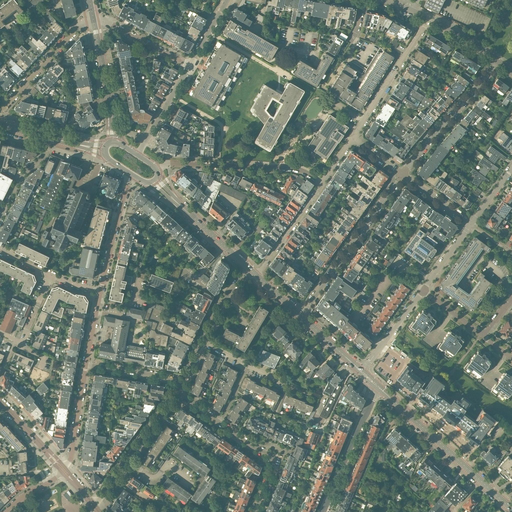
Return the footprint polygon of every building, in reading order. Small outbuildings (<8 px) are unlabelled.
[(0,7),(0,26),(1,28),(6,24),(3,21),(16,11),(18,14),(23,11),(14,0),(9,0),(8,1),(8,2),(3,6),(2,6),(0,7),(0,8),(0,7)] [(76,12),(75,8),(72,0),(61,0),(64,12),(66,18),(77,15),(76,12)] [(107,0),(110,8),(111,7),(113,13),(118,16),(120,12),(122,9),(119,8),(117,1),(118,0),(107,0)] [(278,0),(270,0),(271,0),(270,0),(268,0),(266,12),(271,13),(271,10),(272,5),(276,6),(277,6),(278,0)] [(284,0),(278,0),(277,6),(276,6),(275,14),(278,14),(279,10),(283,10),(284,0)] [(299,0),(291,0),(291,7),(293,8),(291,21),(295,22),(296,16),(297,12),(299,0)] [(304,12),(306,0),(299,0),(297,12),(296,16),(300,16),(300,14),(304,15),(304,14),(304,12)] [(312,11),(314,1),(313,0),(306,0),(304,12),(304,14),(308,15),(309,11),(312,11)] [(438,13),(441,5),(484,24),(491,8),(489,7),(491,0),(426,0),(423,7),(424,7),(438,13)] [(330,4),(314,1),(312,11),(311,15),(327,18),(328,12),(330,4)] [(125,20),(129,12),(131,8),(129,7),(129,5),(125,3),(122,9),(120,12),(118,16),(123,18),(122,18),(125,20)] [(336,5),(337,4),(333,3),(332,4),(330,4),(328,12),(327,18),(326,24),(329,25),(331,15),(334,16),(335,12),(336,5)] [(343,6),(341,6),(341,4),(340,4),(338,3),(337,4),(336,5),(335,12),(334,16),(338,16),(336,26),(339,27),(341,20),(342,12),(343,6)] [(350,8),(348,7),(348,6),(347,6),(345,5),(344,6),(343,6),(342,12),(341,20),(344,21),(343,24),(346,25),(349,12),(350,8)] [(352,7),(352,8),(350,8),(349,12),(346,25),(350,25),(350,22),(354,23),(356,9),(356,8),(356,7),(353,7),(352,7)] [(134,9),(131,8),(129,12),(125,20),(127,21),(132,23),(137,12),(138,10),(135,8),(134,9)] [(249,15),(242,11),(237,8),(235,9),(234,10),(235,12),(233,15),(236,16),(235,17),(249,26),(252,21),(247,18),(248,18),(249,15)] [(135,25),(137,27),(144,15),(141,13),(142,12),(138,10),(137,12),(132,23),(135,25)] [(371,22),(373,12),(366,11),(363,26),(366,27),(367,22),(370,22),(371,22)] [(191,18),(204,25),(207,20),(195,13),(193,12),(192,15),(190,18),(191,18)] [(379,14),(373,12),(371,22),(370,22),(369,27),(372,28),(373,23),(376,24),(377,24),(379,14)] [(152,22),(150,20),(144,30),(150,33),(161,14),(160,13),(159,14),(157,13),(152,22)] [(48,17),(53,21),(50,24),(60,33),(60,32),(60,33),(61,33),(63,31),(62,30),(63,29),(62,29),(64,27),(50,14),(48,17)] [(150,33),(157,36),(162,27),(159,25),(164,16),(161,15),(162,14),(161,14),(150,33)] [(379,24),(382,25),(384,23),(386,15),(379,14),(377,24),(376,24),(374,28),(378,29),(379,24)] [(140,27),(144,30),(150,20),(151,17),(148,15),(147,16),(144,15),(137,27),(140,28),(140,27)] [(389,17),(386,15),(384,23),(382,25),(380,29),(383,31),(385,26),(387,27),(392,19),(392,18),(392,17),(390,16),(389,16),(389,17)] [(190,21),(189,24),(201,31),(204,25),(191,18),(189,21),(190,21)] [(397,34),(402,24),(394,19),(387,31),(390,33),(391,33),(392,32),(393,33),(392,34),(393,34),(395,32),(397,34)] [(48,26),(46,28),(55,37),(60,33),(50,24),(46,20),(44,23),(48,26)] [(270,61),(278,47),(230,20),(222,34),(233,40),(234,38),(240,41),(239,43),(256,52),(257,51),(263,54),(262,56),(270,61)] [(162,27),(157,36),(157,37),(159,38),(160,38),(162,39),(170,24),(169,23),(168,25),(166,24),(165,26),(163,25),(162,27)] [(170,24),(162,39),(167,42),(172,32),(174,28),(170,26),(171,24),(170,24)] [(411,30),(402,24),(397,34),(399,35),(398,37),(399,38),(400,37),(401,37),(400,38),(400,39),(403,41),(404,41),(406,39),(411,30)] [(51,42),(55,37),(46,28),(44,31),(41,27),(38,30),(42,33),(51,42)] [(173,45),(178,48),(183,38),(181,36),(182,33),(182,32),(184,28),(182,27),(180,30),(177,36),(173,45)] [(200,32),(191,27),(189,30),(190,31),(189,32),(187,31),(186,32),(189,33),(197,38),(200,32)] [(50,43),(51,42),(42,33),(38,30),(36,32),(40,35),(38,37),(39,38),(47,46),(49,46),(50,44),(50,43)] [(175,33),(172,32),(167,42),(167,43),(167,44),(170,45),(171,44),(173,45),(177,36),(180,30),(179,30),(179,31),(177,30),(175,33)] [(197,38),(189,33),(188,35),(190,37),(192,38),(191,40),(194,42),(197,38)] [(345,40),(339,37),(334,34),(334,35),(332,35),(332,36),(334,36),(335,37),(333,40),(341,45),(345,40)] [(43,51),(47,46),(39,38),(37,40),(31,35),(29,37),(34,43),(43,51)] [(186,39),(183,38),(178,48),(183,50),(190,37),(188,35),(186,39)] [(426,42),(432,46),(436,39),(429,35),(427,38),(427,37),(426,38),(428,39),(426,42)] [(32,46),(30,48),(38,56),(43,51),(34,43),(29,37),(26,40),(32,46)] [(83,44),(82,40),(82,39),(82,38),(80,37),(80,38),(79,38),(69,49),(72,52),(84,49),(85,48),(86,48),(85,44),(84,44),(83,44)] [(192,38),(190,37),(183,50),(187,53),(189,52),(194,42),(191,40),(192,38)] [(443,43),(436,39),(432,46),(438,50),(443,43)] [(118,52),(130,49),(133,49),(132,47),(133,47),(127,44),(123,42),(121,42),(121,41),(120,40),(117,40),(116,42),(114,43),(115,47),(117,46),(118,52)] [(341,45),(333,40),(331,44),(328,42),(327,44),(338,50),(341,45)] [(450,48),(443,43),(438,50),(446,55),(450,48)] [(338,50),(327,44),(326,45),(329,47),(327,51),(335,55),(338,50)] [(30,48),(28,50),(22,45),(19,48),(21,49),(23,51),(33,61),(38,56),(30,48)] [(220,107),(259,129),(261,126),(263,127),(255,141),(258,143),(258,144),(265,149),(266,148),(270,150),(283,126),(289,116),(302,93),(289,85),(286,91),(285,90),(280,98),(278,96),(285,84),(280,81),(219,46),(190,98),(217,113),(220,107)] [(380,48),(366,70),(365,69),(362,74),(346,64),(329,91),(333,93),(332,93),(336,96),(340,98),(339,98),(343,100),(343,99),(348,102),(348,103),(351,105),(353,106),(353,107),(356,109),(356,108),(358,110),(361,109),(364,105),(366,101),(374,90),(373,89),(376,84),(377,84),(377,83),(378,83),(379,81),(382,77),(384,74),(383,74),(386,70),(388,67),(390,63),(392,61),(394,57),(380,48)] [(19,51),(16,54),(18,57),(29,66),(33,61),(23,51),(21,49),(19,51)] [(71,58),(85,55),(86,55),(86,54),(86,51),(85,51),(84,51),(84,49),(72,52),(69,49),(66,52),(69,55),(70,55),(71,58)] [(118,52),(119,59),(136,55),(136,51),(130,52),(130,49),(118,52)] [(458,63),(463,55),(456,51),(455,50),(454,52),(455,52),(450,58),(458,63)] [(414,59),(422,64),(423,64),(428,57),(429,58),(430,57),(426,55),(419,51),(414,59)] [(294,74),(316,87),(333,57),(325,53),(316,69),(301,61),(294,74)] [(14,61),(24,71),(29,66),(18,57),(16,54),(14,57),(15,58),(13,60),(14,61)] [(74,61),(75,65),(86,63),(86,62),(87,61),(87,59),(86,58),(85,55),(71,58),(65,59),(63,61),(65,62),(67,61),(68,62),(74,61)] [(138,55),(136,55),(119,59),(121,65),(131,63),(135,62),(136,62),(135,58),(136,58),(139,57),(138,55)] [(463,55),(458,63),(467,69),(472,61),(466,58),(467,57),(463,55)] [(445,56),(439,66),(441,68),(448,58),(445,56)] [(159,68),(161,61),(158,60),(158,58),(156,57),(155,58),(154,58),(152,67),(154,68),(154,72),(158,74),(158,73),(159,68)] [(24,71),(14,61),(13,60),(12,59),(9,62),(11,64),(9,67),(18,75),(18,76),(20,76),(21,75),(22,75),(23,74),(23,73),(23,72),(24,71)] [(425,65),(423,64),(422,64),(414,59),(413,60),(412,61),(410,64),(419,70),(421,67),(423,68),(425,65)] [(475,62),(474,63),(472,61),(467,69),(474,73),(475,74),(477,69),(478,69),(480,66),(475,62)] [(121,65),(122,72),(135,69),(136,69),(135,62),(131,63),(121,65)] [(50,70),(54,74),(59,79),(62,76),(61,75),(62,74),(61,73),(64,70),(63,67),(58,63),(57,63),(56,64),(53,67),(52,67),(51,67),(50,69),(50,70)] [(86,63),(75,65),(76,69),(74,69),(75,72),(77,72),(88,69),(86,63)] [(407,67),(406,69),(406,71),(406,70),(416,77),(418,74),(425,78),(426,77),(429,79),(430,77),(419,70),(410,64),(409,67),(407,67)] [(165,71),(166,72),(174,76),(176,73),(177,73),(178,70),(172,67),(170,69),(167,67),(165,71)] [(11,85),(13,83),(15,83),(16,81),(16,79),(16,78),(7,70),(4,68),(0,72),(0,74),(1,76),(11,85)] [(76,76),(76,79),(89,76),(88,69),(77,72),(77,75),(76,76)] [(135,69),(122,72),(123,78),(133,76),(136,75),(135,69)] [(54,74),(50,70),(46,74),(56,83),(58,81),(60,84),(62,82),(59,79),(54,74)] [(419,78),(416,77),(406,70),(406,71),(402,77),(412,83),(414,80),(416,81),(419,78)] [(174,76),(166,72),(165,71),(163,73),(167,75),(165,79),(171,83),(173,80),(172,80),(174,76)] [(46,74),(42,79),(46,83),(52,88),(54,90),(55,90),(54,89),(55,87),(54,86),(56,83),(46,74)] [(467,84),(469,82),(459,75),(456,78),(459,80),(457,82),(464,87),(465,87),(466,87),(467,86),(467,85),(467,84)] [(6,90),(8,90),(10,88),(10,86),(11,85),(1,76),(0,76),(0,84),(5,90),(6,90)] [(80,87),(91,85),(89,76),(76,79),(77,83),(78,83),(79,87),(80,87)] [(400,81),(410,87),(411,86),(417,90),(419,87),(418,87),(415,85),(412,83),(402,77),(400,81)] [(42,78),(42,79),(41,79),(40,78),(39,80),(39,81),(39,82),(36,86),(43,93),(44,91),(47,93),(52,88),(46,83),(42,79),(42,78)] [(496,93),(498,90),(503,83),(501,81),(501,80),(499,78),(498,79),(497,79),(493,85),(496,87),(495,88),(494,91),(496,93)] [(428,106),(432,101),(427,98),(410,87),(400,81),(396,86),(396,85),(394,87),(395,88),(390,96),(398,101),(400,102),(407,107),(411,110),(421,108),(428,106)] [(454,87),(452,89),(458,95),(462,91),(463,91),(464,89),(464,87),(457,82),(456,81),(455,82),(456,82),(457,83),(456,85),(455,84),(454,86),(454,87)] [(135,86),(134,82),(125,84),(124,84),(126,90),(139,87),(139,85),(135,86)] [(165,92),(167,88),(168,88),(169,86),(163,82),(161,85),(157,83),(155,86),(159,88),(165,92)] [(509,87),(503,83),(498,90),(499,89),(501,92),(504,94),(509,87)] [(92,92),(91,85),(80,87),(81,91),(78,92),(78,91),(76,92),(75,92),(76,94),(70,95),(70,96),(81,94),(92,92)] [(127,96),(137,94),(139,93),(139,91),(143,90),(142,86),(139,87),(126,90),(126,92),(126,93),(126,95),(127,95),(127,96)] [(448,88),(444,92),(453,100),(455,100),(456,98),(456,97),(458,95),(452,89),(448,86),(447,87),(448,88)] [(156,95),(162,98),(164,95),(163,95),(165,92),(159,88),(156,95)] [(511,89),(502,102),(502,103),(506,106),(510,100),(511,101),(511,89)] [(94,93),(92,92),(81,94),(82,98),(78,99),(79,103),(80,103),(82,102),(89,101),(94,100),(93,97),(94,97),(94,95),(94,93)] [(443,94),(440,96),(449,104),(449,105),(450,105),(452,103),(452,102),(453,100),(444,92),(443,94)] [(483,94),(479,100),(488,106),(492,101),(491,100),(490,100),(486,97),(483,94)] [(398,101),(390,96),(386,102),(396,108),(398,110),(401,106),(405,109),(407,107),(400,102),(398,101)] [(446,107),(449,104),(440,96),(436,101),(444,109),(445,110),(447,108),(446,107)] [(160,102),(159,101),(160,99),(155,97),(154,98),(150,104),(156,108),(158,104),(159,104),(160,102)] [(16,111),(21,112),(20,114),(24,115),(25,113),(28,114),(32,100),(26,98),(25,102),(22,101),(18,106),(17,107),(16,107),(15,110),(16,111)] [(57,105),(53,120),(58,121),(57,122),(59,122),(64,104),(65,100),(63,99),(62,103),(61,103),(60,103),(60,106),(57,105)] [(35,116),(38,105),(39,102),(32,100),(28,114),(29,114),(35,116)] [(485,109),(488,106),(479,100),(475,105),(487,113),(488,112),(485,109)] [(57,105),(57,104),(52,102),(51,107),(47,106),(49,101),(47,101),(46,107),(43,117),(45,118),(53,120),(57,105)] [(96,124),(96,123),(95,121),(99,119),(89,104),(89,101),(82,102),(80,103),(80,105),(83,104),(83,108),(85,109),(82,111),(85,115),(90,124),(91,126),(92,125),(92,126),(93,126),(96,124)] [(432,107),(433,107),(440,114),(443,111),(444,112),(445,110),(444,109),(436,101),(434,104),(435,105),(432,107)] [(39,102),(38,105),(35,116),(43,118),(43,117),(46,107),(42,106),(43,103),(39,102)] [(386,102),(380,112),(390,118),(396,108),(386,102)] [(67,104),(64,104),(59,122),(61,123),(61,122),(65,123),(69,108),(66,107),(67,105),(67,104)] [(156,108),(150,104),(147,110),(153,114),(154,111),(156,108)] [(483,116),(487,119),(490,116),(487,113),(475,105),(471,110),(478,115),(481,118),(483,116)] [(129,108),(131,114),(140,112),(139,106),(130,108),(129,108)] [(427,112),(428,113),(435,119),(440,114),(433,107),(430,110),(429,109),(427,112)] [(196,120),(198,116),(186,110),(185,111),(183,110),(183,109),(181,108),(180,108),(177,113),(185,118),(187,115),(196,120)] [(422,118),(430,124),(432,122),(433,122),(435,120),(434,120),(435,119),(428,113),(427,112),(424,109),(421,111),(418,114),(422,118)] [(475,120),(478,115),(471,110),(468,115),(475,120)] [(133,120),(138,121),(138,123),(141,123),(143,122),(148,123),(152,115),(145,111),(144,112),(140,112),(131,114),(133,120)] [(86,127),(90,124),(85,115),(81,117),(78,112),(76,113),(76,115),(74,116),(77,119),(76,119),(82,128),(83,128),(86,126),(86,127)] [(384,127),(390,118),(380,112),(374,121),(380,124),(383,126),(384,127)] [(182,124),(185,119),(185,118),(177,113),(176,113),(174,118),(173,118),(182,124)] [(343,135),(348,127),(330,114),(318,131),(316,130),(314,133),(313,136),(314,137),(307,147),(326,160),(338,142),(338,143),(340,141),(342,137),(344,135),(343,135)] [(400,122),(396,119),(396,120),(393,125),(415,142),(425,129),(413,119),(407,114),(400,122)] [(416,115),(413,119),(425,129),(428,127),(429,127),(430,125),(430,124),(422,118),(421,120),(416,115)] [(468,115),(463,120),(469,124),(473,127),(474,125),(472,124),(475,120),(468,115)] [(182,124),(173,118),(170,124),(179,129),(182,124)] [(461,118),(457,123),(465,129),(473,135),(475,132),(469,127),(468,128),(467,127),(469,124),(463,120),(461,118)] [(214,131),(214,126),(205,121),(205,122),(204,131),(214,132),(214,131)] [(383,126),(380,124),(374,121),(366,135),(366,137),(369,139),(372,141),(375,137),(378,133),(375,131),(377,128),(380,130),(381,129),(383,126)] [(167,139),(168,137),(173,128),(166,123),(164,124),(157,138),(156,139),(156,138),(156,142),(157,142),(160,149),(160,150),(162,151),(163,151),(173,154),(176,155),(178,155),(179,155),(182,146),(170,143),(169,144),(168,144),(166,139),(167,139)] [(457,123),(449,134),(456,139),(459,141),(461,139),(460,138),(463,134),(462,133),(465,129),(457,123)] [(393,134),(396,136),(406,143),(411,147),(415,142),(393,125),(389,130),(393,134)] [(372,141),(378,145),(384,136),(382,134),(384,131),(381,129),(380,130),(378,133),(375,137),(372,141)] [(511,139),(502,133),(498,138),(502,141),(499,145),(510,152),(511,149),(511,147),(509,146),(511,142),(511,139)] [(387,152),(388,152),(394,145),(391,143),(396,136),(393,134),(390,138),(383,149),(385,150),(385,151),(386,152),(387,152)] [(449,134),(441,144),(448,150),(450,147),(451,148),(454,143),(456,139),(449,134)] [(385,135),(384,136),(378,145),(378,147),(379,147),(381,147),(383,149),(390,138),(385,135)] [(394,145),(388,152),(393,157),(394,156),(393,156),(402,145),(401,144),(403,142),(398,139),(397,140),(394,145)] [(0,153),(1,154),(6,155),(8,145),(0,143),(1,141),(0,140),(0,153)] [(181,154),(182,155),(189,156),(189,154),(192,154),(193,149),(189,149),(190,144),(184,143),(181,154)] [(406,143),(404,147),(402,145),(393,156),(394,156),(401,162),(406,155),(406,154),(411,147),(406,143)] [(448,150),(441,144),(429,159),(438,166),(440,163),(439,162),(448,150)] [(9,157),(12,158),(15,147),(8,145),(6,155),(3,166),(7,167),(9,162),(8,162),(9,157)] [(30,159),(31,160),(36,155),(38,148),(28,145),(27,150),(25,160),(26,160),(27,159),(27,158),(28,158),(30,158),(30,159)] [(506,157),(502,154),(491,146),(488,150),(492,153),(488,159),(494,164),(499,157),(504,160),(506,157)] [(19,159),(22,149),(17,148),(17,147),(15,147),(12,158),(12,159),(14,159),(14,158),(19,159)] [(27,150),(22,149),(19,159),(24,161),(25,160),(27,150)] [(210,157),(210,156),(213,156),(214,150),(204,149),(203,157),(210,157)] [(473,149),(470,153),(476,158),(480,153),(473,149)] [(351,151),(346,157),(361,167),(366,160),(359,155),(360,154),(357,152),(356,153),(353,151),(351,151)] [(56,159),(50,156),(44,169),(43,173),(49,176),(56,159)] [(359,170),(360,169),(361,167),(346,157),(343,162),(351,168),(352,166),(359,170)] [(498,168),(494,165),(483,157),(478,164),(483,167),(479,172),(481,173),(485,176),(490,169),(495,173),(498,168)] [(422,177),(427,181),(430,177),(429,176),(435,168),(436,169),(438,166),(429,159),(418,174),(421,176),(421,177),(422,177)] [(364,172),(370,163),(366,160),(361,167),(360,169),(364,172)] [(50,210),(63,178),(70,163),(62,161),(57,171),(55,171),(44,196),(42,201),(40,206),(50,210)] [(343,162),(339,167),(351,176),(353,173),(349,170),(351,168),(343,162)] [(81,167),(70,163),(63,178),(68,180),(69,178),(73,179),(69,189),(68,188),(65,190),(64,191),(69,193),(67,198),(67,199),(65,203),(65,202),(65,203),(63,207),(63,208),(62,212),(61,212),(61,213),(60,216),(59,216),(59,217),(59,218),(57,218),(56,220),(55,220),(55,221),(52,230),(51,230),(51,231),(51,232),(45,230),(42,237),(45,238),(42,245),(50,248),(51,249),(52,245),(53,247),(55,247),(56,249),(56,250),(57,249),(59,251),(60,251),(63,250),(65,247),(65,248),(67,247),(68,245),(70,245),(70,246),(71,246),(71,245),(73,244),(73,245),(73,244),(74,242),(75,242),(74,242),(74,240),(76,241),(77,242),(77,241),(78,240),(77,240),(81,232),(81,231),(83,227),(81,227),(81,226),(83,222),(83,221),(85,217),(85,216),(87,213),(87,212),(89,208),(89,207),(91,203),(91,202),(90,201),(91,200),(91,199),(90,197),(89,197),(90,195),(89,194),(88,194),(89,193),(88,192),(87,192),(86,192),(80,189),(79,189),(79,188),(78,188),(77,188),(77,189),(76,188),(75,189),(72,188),(75,180),(77,180),(81,167)] [(371,163),(370,163),(364,172),(367,173),(365,177),(368,179),(371,175),(373,173),(377,168),(373,165),(374,164),(371,163)] [(8,171),(15,174),(16,171),(16,169),(17,168),(10,166),(9,169),(8,171)] [(339,167),(336,172),(344,178),(346,175),(349,178),(351,176),(339,167)] [(41,168),(39,168),(29,176),(37,179),(39,181),(40,178),(43,173),(44,169),(41,168)] [(384,182),(386,179),(387,179),(388,178),(388,177),(389,176),(384,172),(383,171),(382,170),(380,170),(380,169),(375,175),(384,182)] [(489,180),(485,177),(474,169),(470,174),(475,178),(472,182),(477,187),(482,180),(487,183),(489,180)] [(172,176),(172,178),(176,182),(183,173),(184,173),(181,171),(179,170),(179,171),(178,172),(178,171),(178,172),(177,172),(176,172),(176,171),(175,172),(176,172),(172,176)] [(444,171),(439,178),(433,185),(436,188),(438,190),(439,190),(445,183),(442,180),(447,173),(444,171)] [(0,198),(2,199),(12,179),(7,176),(1,172),(0,173),(0,198)] [(345,179),(344,178),(336,172),(332,178),(345,187),(347,184),(343,181),(345,179)] [(183,173),(176,182),(184,188),(192,179),(191,178),(190,179),(188,177),(187,177),(183,173)] [(203,184),(205,181),(208,173),(204,173),(201,179),(199,185),(198,187),(194,197),(198,201),(201,192),(202,192),(202,191),(200,189),(202,185),(204,186),(204,185),(203,184)] [(215,173),(208,173),(205,181),(203,184),(204,185),(208,186),(209,186),(212,179),(215,173)] [(113,177),(112,177),(112,176),(109,175),(104,174),(96,192),(105,196),(113,177)] [(231,179),(232,176),(233,174),(227,174),(226,176),(223,175),(221,179),(228,182),(227,184),(229,185),(230,183),(229,182),(230,180),(231,179)] [(235,174),(234,177),(232,176),(231,179),(230,180),(229,182),(230,183),(232,184),(234,181),(238,183),(241,175),(235,174)] [(382,184),(384,182),(375,175),(371,181),(380,188),(380,187),(382,187),(383,186),(382,184)] [(37,179),(29,176),(25,180),(34,184),(37,185),(39,181),(37,179)] [(243,177),(239,184),(244,186),(248,179),(243,176),(243,177)] [(292,177),(290,176),(286,183),(291,186),(293,183),(295,180),(296,179),(292,177)] [(300,189),(306,181),(298,176),(297,177),(296,179),(295,180),(296,181),(294,184),(299,188),(300,189)] [(378,190),(380,188),(371,181),(368,179),(365,177),(363,176),(361,179),(369,185),(367,187),(375,193),(376,193),(377,193),(378,193),(378,192),(379,191),(378,190)] [(432,178),(430,177),(427,181),(433,185),(439,178),(436,176),(434,179),(432,177),(432,178)] [(105,196),(109,197),(111,192),(115,193),(117,188),(120,180),(119,180),(118,178),(116,178),(115,178),(113,177),(105,196)] [(447,184),(445,183),(439,190),(440,190),(439,191),(442,193),(442,192),(445,194),(452,184),(455,180),(452,177),(447,184)] [(192,179),(184,188),(184,189),(184,191),(186,192),(188,192),(194,197),(198,187),(199,185),(197,183),(196,184),(195,184),(197,182),(193,178),(193,179),(192,179)] [(332,178),(329,183),(337,189),(338,189),(340,186),(344,189),(345,187),(332,178)] [(452,184),(445,194),(450,198),(456,190),(458,187),(456,185),(460,180),(457,178),(455,180),(452,184)] [(217,194),(219,190),(222,183),(212,179),(209,186),(208,186),(204,194),(202,192),(201,192),(198,201),(207,209),(211,200),(213,201),(216,196),(217,194)] [(248,179),(244,186),(249,189),(253,181),(248,179)] [(306,181),(300,189),(307,193),(309,191),(310,192),(314,187),(313,186),(314,185),(310,181),(307,179),(306,181)] [(37,185),(34,184),(25,180),(23,185),(32,189),(35,191),(36,189),(33,188),(33,186),(36,188),(37,185)] [(255,191),(259,184),(254,181),(250,189),(250,190),(251,190),(251,189),(255,191)] [(226,185),(222,183),(219,190),(243,201),(246,195),(243,193),(226,185)] [(287,192),(291,186),(286,183),(282,190),(286,193),(287,192)] [(293,198),(302,204),(308,194),(307,193),(300,189),(299,188),(294,184),(293,183),(291,186),(287,192),(289,194),(289,195),(293,198)] [(332,196),(337,189),(329,183),(324,190),(332,196)] [(264,186),(259,184),(255,191),(257,192),(256,195),(258,196),(258,195),(259,196),(260,195),(264,186)] [(353,184),(352,185),(371,199),(373,196),(374,197),(374,196),(375,196),(376,195),(376,194),(375,193),(367,187),(366,190),(358,184),(356,186),(353,184)] [(32,189),(23,185),(20,190),(30,195),(33,196),(34,194),(35,191),(32,189)] [(359,198),(367,204),(368,204),(369,204),(370,203),(370,201),(371,199),(352,185),(352,187),(354,188),(352,190),(360,196),(359,198)] [(456,190),(450,198),(451,198),(450,199),(453,201),(453,200),(455,201),(463,192),(466,188),(463,185),(460,189),(458,187),(456,190)] [(264,186),(260,195),(261,195),(261,194),(265,196),(269,188),(264,186)] [(274,191),(269,188),(265,196),(269,198),(269,199),(270,200),(274,191)] [(403,192),(401,194),(403,196),(409,200),(410,198),(415,202),(418,197),(412,193),(413,192),(411,190),(409,191),(405,188),(405,189),(403,188),(402,190),(403,192)] [(17,196),(30,202),(33,196),(30,195),(20,190),(17,196)] [(324,190),(319,196),(328,202),(332,196),(324,190)] [(134,205),(136,203),(140,207),(149,197),(140,191),(139,192),(138,191),(135,191),(134,193),(134,195),(133,198),(134,199),(132,202),(134,205)] [(275,201),(279,193),(274,191),(270,200),(271,200),(271,199),(275,201)] [(455,201),(461,206),(467,197),(464,195),(465,194),(463,192),(455,201)] [(284,196),(279,193),(275,201),(279,203),(278,204),(279,204),(284,196)] [(368,206),(367,205),(367,204),(359,198),(357,200),(349,194),(346,198),(348,199),(363,210),(365,207),(367,207),(368,206)] [(397,199),(405,205),(409,200),(403,196),(401,194),(399,196),(398,196),(396,198),(397,199)] [(470,194),(467,197),(461,206),(466,210),(472,202),(470,201),(473,197),(470,194)] [(503,200),(502,201),(511,207),(511,206),(511,196),(507,194),(505,197),(504,197),(502,198),(503,200)] [(30,202),(17,196),(15,201),(25,206),(27,207),(28,207),(30,202)] [(221,201),(216,196),(213,201),(209,211),(222,223),(230,214),(228,212),(229,211),(219,203),(221,201)] [(319,196),(315,203),(323,209),(328,202),(319,196)] [(157,204),(149,197),(140,207),(139,208),(142,210),(143,209),(146,212),(143,215),(142,214),(137,220),(138,221),(136,223),(137,224),(138,225),(140,223),(148,215),(157,204)] [(420,197),(418,197),(415,202),(413,205),(415,207),(413,209),(411,212),(414,215),(423,201),(421,200),(421,198),(420,197)] [(289,201),(288,202),(298,209),(302,204),(293,198),(290,202),(289,201)] [(359,216),(360,215),(361,215),(362,213),(362,212),(363,210),(348,199),(346,203),(353,208),(351,210),(359,216)] [(393,205),(391,207),(399,213),(401,211),(402,211),(406,206),(405,205),(397,199),(395,202),(395,201),(394,202),(395,202),(393,204),(392,204),(393,205)] [(25,206),(15,201),(12,207),(22,211),(24,212),(27,207),(25,206)] [(421,215),(423,213),(428,205),(428,203),(427,202),(425,203),(423,201),(414,215),(417,217),(420,214),(421,215)] [(502,201),(500,203),(499,203),(497,205),(507,213),(509,210),(511,212),(511,207),(502,201)] [(84,244),(90,246),(93,247),(99,248),(109,211),(101,209),(101,206),(101,205),(92,202),(88,212),(99,215),(98,219),(93,218),(91,226),(95,227),(94,234),(86,231),(82,244),(84,244)] [(288,204),(286,208),(295,214),(298,209),(288,202),(288,203),(288,204)] [(315,203),(310,210),(318,216),(323,209),(315,203)] [(159,206),(157,204),(148,215),(150,214),(152,215),(151,216),(155,220),(163,210),(159,206)] [(270,216),(273,212),(274,212),(276,209),(268,205),(261,214),(268,220),(270,216)] [(434,209),(428,205),(423,213),(421,215),(421,216),(423,217),(420,222),(423,224),(426,220),(434,209)] [(496,209),(494,212),(506,220),(507,221),(508,222),(509,221),(507,219),(510,215),(507,213),(497,205),(495,208),(496,209)] [(22,211),(12,207),(10,212),(19,216),(23,218),(24,216),(20,214),(22,211)] [(344,213),(355,221),(357,218),(359,219),(360,217),(359,216),(351,210),(350,212),(343,207),(340,210),(344,213)] [(390,211),(389,213),(400,221),(401,220),(399,219),(400,218),(398,217),(400,214),(399,213),(391,207),(389,211),(390,211)] [(279,210),(291,219),(295,214),(286,208),(284,210),(281,208),(279,210)] [(439,213),(434,209),(426,220),(428,221),(430,219),(433,221),(439,213)] [(158,224),(160,221),(167,214),(165,212),(163,210),(155,220),(156,221),(155,222),(158,224)] [(278,218),(287,224),(291,219),(279,210),(277,213),(280,215),(278,218)] [(310,210),(305,217),(314,223),(316,224),(317,224),(316,223),(320,217),(318,216),(310,210)] [(19,216),(10,212),(7,218),(15,221),(20,223),(21,221),(17,219),(19,216)] [(229,229),(231,229),(241,218),(242,217),(242,216),(240,214),(239,215),(236,212),(225,224),(227,226),(227,227),(229,229)] [(490,217),(502,225),(503,226),(507,221),(506,220),(494,212),(493,213),(492,214),(490,215),(490,217)] [(343,220),(352,226),(354,226),(355,224),(355,223),(354,222),(355,221),(344,213),(342,215),(343,216),(341,218),(343,220)] [(400,221),(389,213),(387,215),(387,214),(386,214),(386,215),(385,215),(385,216),(385,217),(393,224),(396,221),(397,222),(397,221),(399,223),(400,221)] [(444,217),(439,213),(433,221),(431,224),(434,225),(435,223),(438,225),(444,217)] [(171,217),(167,214),(160,221),(164,225),(162,226),(164,228),(166,226),(173,219),(171,217)] [(273,224),(283,231),(287,224),(278,218),(277,220),(276,219),(275,220),(270,216),(268,220),(270,221),(272,223),(273,223),(273,224)] [(242,217),(241,218),(231,229),(233,231),(233,232),(234,234),(236,233),(236,234),(246,223),(243,220),(244,219),(242,217)] [(314,223),(305,217),(298,226),(307,233),(310,235),(313,230),(307,226),(309,224),(313,228),(316,224),(314,223)] [(383,220),(382,222),(390,228),(393,224),(385,217),(385,218),(384,217),(384,218),(383,218),(383,219),(383,220)] [(438,225),(436,228),(438,230),(442,226),(444,228),(449,221),(449,220),(449,219),(447,218),(446,218),(444,217),(438,225)] [(502,225),(490,217),(487,221),(486,221),(487,224),(485,226),(489,228),(490,226),(500,233),(501,230),(500,230),(503,226),(502,225)] [(15,221),(7,218),(4,223),(13,226),(15,221)] [(128,218),(126,226),(136,228),(137,224),(136,223),(130,218),(128,218)] [(337,223),(340,225),(348,231),(349,231),(350,231),(351,229),(351,228),(352,226),(343,220),(341,218),(340,218),(338,220),(339,221),(337,223)] [(170,230),(177,222),(173,219),(166,226),(168,228),(166,230),(168,232),(170,230)] [(271,230),(279,235),(283,231),(273,224),(273,223),(272,223),(270,221),(268,224),(271,226),(271,225),(274,227),(271,230)] [(455,225),(449,221),(444,228),(448,231),(445,235),(446,236),(449,238),(456,228),(458,228),(457,224),(455,225)] [(171,241),(183,228),(178,223),(177,222),(170,230),(174,234),(170,239),(170,240),(171,241)] [(247,222),(246,223),(236,234),(238,235),(237,236),(240,239),(241,239),(242,238),(243,238),(242,237),(245,235),(248,238),(254,232),(251,228),(248,226),(249,224),(247,222)] [(344,237),(345,237),(347,235),(347,233),(348,231),(340,225),(337,223),(335,222),(333,225),(335,226),(333,229),(344,237)] [(378,227),(387,233),(390,228),(382,222),(380,224),(379,224),(378,225),(378,226),(378,227)] [(13,226),(4,223),(2,228),(10,232),(13,226)] [(126,226),(124,232),(134,235),(135,232),(139,233),(140,229),(136,228),(126,226)] [(298,226),(295,231),(307,241),(309,239),(305,236),(307,233),(298,226)] [(378,227),(377,227),(376,228),(376,229),(376,230),(375,232),(385,240),(389,235),(387,233),(378,227)] [(511,233),(511,232),(504,227),(503,228),(503,229),(511,235),(511,233)] [(0,233),(8,237),(10,232),(2,228),(0,232),(0,233)] [(434,236),(428,232),(429,230),(428,229),(425,233),(419,228),(403,250),(422,264),(425,259),(428,261),(431,257),(433,258),(436,254),(434,253),(437,249),(434,247),(438,242),(433,238),(434,236)] [(446,236),(445,235),(438,230),(436,228),(435,228),(432,232),(443,240),(446,236)] [(172,242),(173,243),(175,240),(176,239),(178,241),(177,242),(181,245),(182,243),(190,235),(183,229),(172,242)] [(331,231),(329,233),(341,242),(342,240),(344,239),(345,237),(344,237),(333,229),(332,231),(331,231)] [(25,230),(24,232),(24,233),(37,239),(38,236),(25,230)] [(268,235),(276,240),(279,235),(271,230),(269,233),(266,231),(265,232),(267,234),(268,235)] [(306,243),(307,241),(295,231),(291,236),(300,243),(302,240),(306,243)] [(123,239),(137,242),(138,239),(133,238),(134,235),(124,232),(123,239)] [(337,247),(337,246),(338,247),(339,246),(340,245),(340,243),(339,243),(341,242),(329,233),(327,236),(328,236),(326,239),(329,241),(337,247)] [(198,242),(193,237),(193,236),(191,234),(190,235),(182,243),(184,244),(183,245),(186,248),(187,247),(191,250),(198,242)] [(254,250),(254,251),(254,252),(256,253),(257,253),(259,255),(259,256),(261,258),(263,258),(273,244),(276,240),(268,235),(267,234),(265,237),(264,237),(262,239),(261,239),(260,239),(258,241),(259,243),(257,245),(256,245),(255,245),(254,245),(254,246),(254,247),(254,248),(255,249),(254,250)] [(291,236),(287,241),(295,247),(297,244),(301,246),(302,244),(300,243),(291,236)] [(365,244),(365,245),(377,253),(380,249),(379,248),(383,242),(378,238),(377,240),(371,236),(368,241),(367,240),(367,241),(366,241),(365,242),(365,243),(365,244)] [(336,250),(336,248),(337,247),(329,241),(326,239),(324,237),(322,240),(324,241),(322,244),(325,246),(333,252),(334,252),(335,251),(336,250)] [(473,238),(473,239),(439,285),(440,289),(469,310),(474,310),(491,286),(492,285),(492,284),(492,283),(491,282),(490,282),(483,276),(484,275),(481,272),(476,278),(479,280),(469,293),(468,293),(457,284),(456,283),(482,248),(486,251),(489,247),(477,238),(476,238),(476,237),(475,237),(474,237),(474,238),(473,238)] [(123,239),(121,246),(130,248),(131,245),(143,248),(143,244),(137,242),(123,239)] [(293,250),(295,247),(287,241),(284,246),(293,253),(295,254),(296,252),(293,250)] [(204,247),(203,247),(204,246),(204,245),(202,243),(201,244),(200,244),(198,242),(191,250),(188,258),(189,258),(192,255),(194,257),(198,253),(204,247)] [(332,253),(333,252),(325,246),(322,244),(320,242),(318,245),(321,246),(319,249),(330,257),(331,258),(332,256),(332,253)] [(19,243),(15,252),(45,266),(49,257),(19,243)] [(365,245),(364,246),(363,246),(362,246),(361,248),(361,249),(361,250),(369,256),(370,256),(373,258),(375,255),(377,253),(365,245)] [(130,248),(121,246),(119,252),(137,256),(138,253),(134,252),(134,249),(130,248)] [(284,246),(280,251),(284,254),(285,254),(286,255),(293,260),(295,258),(291,255),(293,253),(284,246)] [(84,276),(93,278),(99,251),(93,249),(88,248),(83,247),(80,263),(77,262),(74,262),(73,266),(70,268),(70,271),(72,274),(84,276)] [(198,253),(203,258),(209,252),(204,247),(198,253)] [(315,254),(318,256),(326,262),(326,263),(326,262),(327,261),(329,260),(331,258),(330,257),(319,249),(317,252),(316,251),(314,254),(315,254)] [(369,256),(361,250),(360,251),(358,252),(357,254),(357,255),(369,263),(371,260),(371,261),(373,258),(370,256),(369,256)] [(119,252),(118,258),(128,262),(129,258),(136,260),(137,256),(119,252)] [(204,267),(214,256),(209,252),(203,258),(199,263),(204,267)] [(326,263),(326,262),(318,256),(315,254),(313,257),(313,256),(311,259),(322,267),(324,266),(325,265),(326,264),(326,263)] [(355,256),(355,258),(354,260),(369,271),(371,269),(367,266),(369,263),(357,255),(357,254),(355,256)] [(0,269),(7,273),(11,264),(0,258),(0,269)] [(128,262),(118,258),(109,299),(122,302),(124,293),(119,292),(120,287),(125,288),(126,283),(131,284),(132,277),(125,275),(128,262)] [(270,266),(273,269),(279,261),(280,261),(281,259),(279,258),(277,260),(275,258),(270,266)] [(207,287),(214,293),(220,287),(219,286),(221,284),(220,283),(223,280),(222,280),(225,277),(224,276),(226,274),(225,273),(228,270),(227,269),(230,266),(224,261),(223,263),(220,260),(217,263),(218,264),(216,267),(217,268),(210,275),(212,277),(210,280),(211,281),(209,283),(209,284),(207,287)] [(351,262),(349,265),(350,265),(361,273),(363,270),(368,274),(370,272),(369,271),(354,260),(353,262),(351,262)] [(279,261),(273,269),(277,273),(284,264),(283,264),(285,262),(283,261),(281,263),(280,261),(279,261)] [(277,273),(282,276),(290,265),(287,264),(285,262),(283,264),(284,264),(277,273)] [(7,273),(20,279),(24,270),(11,264),(7,273)] [(284,281),(285,282),(285,283),(286,283),(286,284),(287,284),(288,284),(299,269),(295,266),(294,268),(290,265),(282,276),(285,280),(284,281)] [(361,273),(350,265),(349,265),(348,267),(348,269),(347,270),(355,276),(357,278),(358,279),(360,276),(359,276),(361,273)] [(288,284),(288,285),(289,286),(290,286),(290,287),(291,287),(292,286),(296,289),(303,279),(304,277),(301,275),(302,274),(301,273),(302,272),(299,269),(288,284)] [(21,290),(30,294),(36,282),(35,281),(33,276),(33,275),(24,270),(20,279),(24,281),(25,282),(21,290)] [(344,274),(343,275),(355,284),(357,281),(356,281),(357,278),(355,276),(347,270),(346,270),(345,271),(344,272),(344,274)] [(162,287),(171,290),(174,282),(152,274),(149,281),(148,280),(148,281),(158,285),(158,286),(162,288),(162,287)] [(205,275),(203,274),(200,278),(206,283),(209,279),(205,275)] [(310,288),(309,287),(311,285),(312,285),(313,283),(309,280),(309,279),(305,276),(304,277),(303,279),(296,289),(300,292),(299,292),(300,292),(299,294),(299,295),(301,297),(303,296),(303,295),(304,295),(307,291),(310,288)] [(338,291),(350,299),(355,291),(336,278),(315,307),(319,310),(319,311),(319,312),(321,314),(323,314),(323,313),(332,302),(331,301),(337,293),(338,291)] [(402,283),(398,289),(405,294),(406,295),(407,293),(407,292),(409,289),(402,283)] [(68,302),(71,293),(58,286),(52,288),(52,289),(49,294),(58,298),(59,298),(68,302)] [(403,298),(405,294),(398,289),(393,295),(401,300),(402,300),(403,298)] [(198,292),(195,297),(209,304),(211,300),(213,299),(214,298),(213,296),(204,292),(203,294),(198,292)] [(85,296),(71,293),(68,302),(77,304),(77,305),(76,310),(86,312),(88,301),(85,296)] [(58,298),(49,294),(42,309),(44,310),(61,318),(63,308),(61,307),(58,313),(53,310),(58,298)] [(393,295),(389,300),(397,306),(399,304),(398,304),(401,300),(393,295)] [(208,310),(207,308),(209,304),(195,297),(193,303),(198,305),(196,308),(205,312),(206,312),(207,312),(208,310)] [(0,324),(0,328),(10,333),(8,332),(13,322),(17,324),(22,326),(31,306),(12,298),(5,314),(1,325),(0,324)] [(394,310),(397,306),(389,300),(385,306),(392,312),(393,312),(394,310)] [(328,318),(335,309),(337,305),(334,303),(332,302),(323,313),(328,318)] [(183,309),(203,318),(204,316),(205,316),(206,314),(205,313),(205,312),(196,308),(194,307),(192,311),(190,311),(191,309),(180,304),(178,307),(183,309)] [(340,308),(337,305),(335,309),(328,318),(333,322),(341,311),(339,309),(340,308)] [(259,306),(241,336),(250,341),(268,311),(259,306)] [(389,318),(390,316),(390,315),(392,312),(385,306),(381,312),(388,318),(388,317),(389,318)] [(146,312),(131,308),(128,308),(126,316),(143,320),(144,316),(146,312)] [(187,319),(199,325),(200,325),(201,324),(202,322),(202,321),(201,321),(203,318),(183,309),(181,311),(184,312),(184,314),(188,316),(187,319)] [(51,314),(42,310),(39,315),(48,319),(51,314)] [(85,318),(86,312),(76,310),(75,310),(74,311),(73,311),(73,312),(74,313),(73,316),(74,316),(85,318)] [(432,313),(430,313),(429,312),(428,312),(427,312),(427,313),(423,310),(421,313),(420,312),(416,318),(416,319),(408,330),(421,340),(429,329),(430,329),(434,323),(436,320),(432,317),(432,316),(432,313)] [(337,325),(340,328),(347,319),(349,317),(341,311),(333,322),(333,323),(333,325),(335,326),(336,326),(337,325)] [(381,312),(376,318),(384,323),(385,323),(386,321),(388,318),(381,312)] [(46,324),(48,319),(39,315),(37,320),(46,324)] [(144,365),(146,353),(147,347),(125,343),(129,321),(105,316),(103,324),(115,327),(114,329),(113,329),(113,331),(114,331),(111,345),(101,343),(99,356),(109,358),(144,365)] [(376,318),(372,324),(380,329),(381,329),(382,327),(384,323),(376,318)] [(200,326),(199,325),(187,319),(186,319),(185,321),(181,319),(180,321),(177,320),(177,321),(196,331),(197,329),(199,328),(200,326)] [(372,341),(347,319),(340,328),(342,330),(341,331),(349,338),(350,337),(354,341),(353,342),(361,349),(362,348),(365,350),(368,346),(369,347),(371,344),(370,344),(372,341)] [(46,324),(37,320),(35,325),(44,329),(46,324)] [(82,330),(84,323),(73,321),(72,325),(71,325),(71,327),(72,327),(72,328),(82,330)] [(183,332),(193,337),(195,337),(196,335),(195,333),(196,331),(177,321),(176,321),(174,325),(182,328),(182,327),(185,328),(183,332)] [(190,344),(191,341),(193,341),(194,339),(193,338),(193,337),(183,332),(182,332),(180,335),(174,332),(175,331),(173,330),(174,328),(165,323),(164,323),(160,331),(181,339),(190,344)] [(376,335),(376,334),(376,335),(378,332),(380,329),(372,324),(368,330),(376,335)] [(42,334),(42,333),(44,329),(35,325),(33,330),(38,332),(42,334)] [(280,340),(287,332),(279,325),(274,329),(273,328),(270,331),(280,340)] [(508,335),(511,331),(504,326),(503,327),(502,327),(501,327),(501,328),(501,329),(499,331),(502,333),(499,336),(507,342),(511,337),(508,335)] [(70,336),(81,338),(82,330),(72,328),(72,327),(71,331),(70,331),(70,332),(68,331),(68,332),(68,333),(68,336),(70,336)] [(244,350),(250,341),(241,336),(238,335),(239,334),(227,328),(223,335),(236,341),(236,340),(239,341),(236,346),(244,350)] [(459,337),(460,337),(460,336),(460,335),(459,335),(459,333),(455,333),(455,334),(450,331),(448,334),(447,333),(443,339),(444,339),(436,350),(449,360),(457,349),(458,350),(462,344),(461,343),(464,341),(459,337)] [(42,334),(38,332),(36,336),(45,340),(48,335),(42,333),(42,334)] [(156,332),(154,343),(160,344),(162,334),(157,333),(157,332),(156,332)] [(292,337),(287,332),(280,340),(285,344),(288,341),(292,337)] [(43,345),(45,340),(36,336),(34,341),(43,345)] [(175,347),(186,352),(189,346),(179,341),(170,337),(168,342),(174,344),(173,346),(175,347)] [(43,345),(34,341),(32,346),(41,350),(43,345)] [(286,348),(283,351),(285,353),(289,356),(297,346),(297,345),(297,344),(297,343),(296,343),(295,343),(294,343),(292,341),(290,344),(288,341),(285,344),(283,346),(286,348)] [(297,346),(289,356),(292,359),(291,359),(293,361),(297,357),(302,351),(300,349),(301,349),(301,348),(301,347),(300,347),(300,346),(299,346),(298,346),(297,346)] [(183,358),(186,352),(175,347),(174,349),(170,347),(169,350),(173,352),(172,353),(183,358)] [(78,355),(79,350),(68,348),(67,354),(78,356),(78,355)] [(144,365),(150,366),(152,354),(153,350),(150,349),(149,353),(146,353),(144,365)] [(277,361),(279,358),(280,356),(269,351),(263,349),(261,354),(259,353),(257,360),(274,368),(277,361)] [(314,356),(315,355),(315,353),(313,351),(311,351),(310,353),(310,352),(308,354),(307,353),(302,358),(303,359),(301,362),(305,366),(306,365),(309,367),(310,366),(311,368),(311,369),(311,370),(308,377),(311,378),(314,373),(315,372),(312,370),(318,362),(313,357),(314,356)] [(487,354),(485,354),(484,353),(483,353),(483,354),(482,354),(478,351),(476,354),(475,354),(471,359),(471,360),(463,371),(476,381),(485,370),(490,365),(489,364),(491,361),(487,358),(487,357),(487,354)] [(16,363),(20,354),(15,352),(11,361),(12,362),(16,363)] [(214,361),(215,360),(217,356),(212,353),(212,354),(209,352),(206,357),(207,357),(214,361)] [(159,353),(158,355),(156,367),(162,368),(165,354),(159,353)] [(167,359),(180,364),(183,358),(172,353),(171,355),(167,354),(166,356),(169,358),(168,359),(167,358),(167,359)] [(24,356),(20,354),(16,363),(20,365),(24,356)] [(158,355),(152,354),(150,366),(156,367),(158,355)] [(29,358),(24,356),(20,365),(25,367),(29,358)] [(205,361),(202,365),(209,368),(209,369),(213,370),(217,361),(215,360),(214,361),(207,357),(206,361),(205,361)] [(34,360),(29,358),(25,367),(26,367),(25,370),(29,371),(30,369),(34,360)] [(412,358),(409,362),(418,369),(421,365),(412,358)] [(180,369),(179,368),(178,368),(180,364),(167,359),(166,359),(166,361),(165,361),(163,368),(177,371),(177,370),(178,371),(179,370),(180,369)] [(315,374),(316,373),(323,379),(325,379),(333,370),(331,369),(327,364),(326,365),(325,363),(323,365),(317,371),(316,369),(315,372),(314,373),(315,374)] [(207,373),(209,369),(209,368),(202,365),(201,364),(199,369),(200,370),(207,373)] [(407,364),(396,378),(397,379),(396,379),(415,393),(414,394),(417,391),(420,393),(417,397),(421,399),(420,400),(424,403),(424,402),(427,404),(427,405),(430,407),(431,406),(442,414),(442,415),(445,418),(450,422),(454,424),(455,423),(466,431),(464,433),(467,435),(466,436),(469,438),(467,441),(472,445),(474,442),(476,444),(492,424),(494,421),(482,412),(480,415),(477,418),(478,419),(477,422),(463,412),(465,409),(470,403),(463,397),(460,401),(459,400),(459,401),(456,399),(455,400),(454,398),(453,400),(451,402),(437,392),(441,387),(442,388),(445,385),(433,376),(432,376),(429,374),(428,375),(427,376),(423,381),(422,381),(423,380),(423,379),(421,378),(420,378),(420,377),(410,370),(411,368),(407,364)] [(236,375),(238,371),(234,369),(230,368),(229,367),(224,376),(228,378),(228,377),(235,380),(237,376),(236,375)] [(5,371),(0,383),(5,387),(9,379),(10,379),(13,371),(11,370),(10,372),(10,373),(5,371)] [(199,375),(197,379),(204,382),(210,385),(210,383),(207,382),(211,374),(207,373),(200,370),(198,374),(199,375)] [(320,416),(326,419),(341,387),(338,384),(339,382),(340,383),(341,382),(342,381),(342,379),(342,378),(338,375),(339,374),(337,373),(336,373),(334,372),(333,372),(330,378),(331,379),(329,381),(327,384),(322,393),(328,396),(320,416)] [(502,374),(498,380),(499,381),(491,392),(504,402),(511,390),(511,374),(510,374),(510,375),(505,372),(503,375),(502,374)] [(94,381),(105,383),(106,376),(95,374),(94,381)] [(117,378),(106,376),(105,383),(116,385),(117,378)] [(16,377),(14,382),(10,392),(11,393),(11,394),(13,396),(13,395),(18,389),(15,385),(19,380),(16,377)] [(226,382),(232,385),(233,386),(236,381),(235,380),(228,377),(228,378),(226,382)] [(254,393),(258,384),(254,382),(255,381),(247,377),(245,378),(241,386),(242,389),(245,390),(245,389),(254,393)] [(128,388),(128,387),(129,380),(117,378),(116,385),(116,386),(128,388)] [(202,386),(204,382),(197,379),(196,378),(194,383),(195,383),(202,387),(202,386)] [(9,379),(5,387),(10,392),(14,382),(10,380),(10,379),(9,379)] [(231,389),(232,385),(226,382),(220,379),(219,380),(222,382),(219,389),(222,391),(223,391),(229,394),(232,390),(231,389)] [(142,382),(136,381),(134,388),(133,397),(140,398),(141,393),(141,390),(142,382)] [(36,389),(38,392),(47,385),(46,384),(45,385),(43,382),(36,389)] [(148,383),(142,382),(141,390),(144,391),(143,394),(145,394),(146,393),(147,390),(149,390),(149,387),(147,387),(148,383)] [(195,394),(199,396),(201,397),(205,388),(202,386),(202,387),(195,383),(192,388),(194,388),(192,392),(195,394)] [(348,383),(348,384),(347,384),(346,384),(341,390),(338,398),(341,399),(342,394),(349,400),(349,399),(355,390),(352,387),(352,385),(350,384),(348,383)] [(150,391),(161,393),(163,393),(164,390),(165,387),(164,387),(164,386),(151,384),(150,391)] [(262,386),(258,384),(254,393),(252,396),(254,397),(256,394),(263,397),(265,394),(264,394),(267,387),(263,385),(262,386)] [(48,386),(47,385),(38,392),(41,395),(48,389),(47,387),(48,386)] [(18,389),(13,395),(13,396),(14,397),(15,397),(17,399),(24,390),(25,389),(27,388),(25,386),(20,391),(18,389)] [(93,386),(92,392),(103,394),(106,395),(107,389),(104,388),(93,386)] [(265,394),(268,396),(269,396),(272,389),(273,388),(268,386),(267,387),(264,394),(265,394)] [(19,402),(20,402),(26,397),(24,394),(24,393),(25,393),(27,391),(25,389),(24,390),(17,399),(18,400),(18,401),(19,402)] [(36,389),(29,394),(28,395),(26,397),(20,402),(26,408),(33,402),(35,400),(34,398),(36,396),(35,395),(38,392),(36,389)] [(277,402),(279,398),(280,395),(276,393),(277,391),(272,389),(269,396),(268,396),(265,403),(268,404),(270,403),(271,401),(274,403),(276,404),(277,402)] [(355,390),(349,399),(353,401),(352,403),(355,405),(360,394),(356,390),(355,390)] [(150,391),(149,398),(157,399),(159,399),(159,397),(161,397),(161,393),(150,391)] [(231,395),(229,394),(223,391),(222,391),(220,395),(220,396),(227,399),(228,400),(231,395)] [(225,403),(227,399),(220,396),(220,395),(217,393),(213,403),(215,404),(215,403),(222,406),(224,403),(225,403)] [(285,398),(283,403),(283,404),(282,407),(285,408),(287,406),(291,407),(289,410),(291,411),(293,405),(296,398),(295,398),(291,396),(292,395),(287,393),(285,398)] [(360,394),(355,405),(359,407),(358,408),(361,410),(365,399),(364,398),(364,397),(364,396),(364,395),(363,394),(362,394),(361,394),(360,394)] [(144,401),(144,403),(155,405),(155,403),(156,403),(157,399),(149,398),(144,397),(143,401),(144,401)] [(26,408),(30,413),(34,409),(35,410),(38,407),(41,405),(43,403),(46,401),(44,398),(40,401),(38,398),(35,400),(33,402),(26,408)] [(245,412),(251,404),(248,402),(245,400),(242,398),(240,402),(239,401),(236,405),(242,410),(245,412)] [(305,401),(300,400),(298,407),(297,406),(296,410),(303,413),(302,417),(304,417),(306,411),(309,404),(305,402),(305,401)] [(150,411),(155,405),(144,403),(143,403),(142,407),(140,406),(140,405),(136,405),(135,409),(150,411)] [(223,407),(222,406),(215,403),(215,404),(213,408),(218,410),(221,411),(221,412),(223,407)] [(309,403),(309,404),(306,411),(311,413),(314,405),(309,403)] [(44,411),(45,409),(41,405),(38,407),(35,410),(34,409),(30,413),(35,419),(44,412),(44,411)] [(239,413),(242,410),(236,405),(235,405),(232,409),(233,410),(239,414),(239,413)] [(146,417),(150,411),(135,409),(132,408),(131,410),(131,413),(134,413),(135,413),(139,413),(138,416),(146,417)] [(181,408),(178,411),(177,410),(174,414),(176,415),(175,417),(180,420),(186,412),(184,410),(184,409),(183,408),(181,408)] [(231,414),(228,418),(231,420),(234,422),(237,424),(243,416),(239,413),(239,414),(233,410),(230,414),(231,414)] [(42,426),(43,416),(44,414),(44,411),(44,412),(35,419),(41,425),(42,426)] [(189,414),(186,412),(180,420),(177,424),(180,426),(183,422),(186,424),(192,415),(190,413),(189,414)] [(373,420),(374,420),(372,423),(376,425),(377,424),(380,425),(380,426),(382,427),(381,428),(383,429),(385,426),(380,424),(381,422),(382,422),(386,424),(388,420),(384,417),(384,415),(381,412),(379,413),(379,412),(375,416),(374,415),(373,420)] [(192,415),(186,424),(188,426),(185,429),(188,432),(197,420),(194,418),(195,417),(192,415)] [(43,428),(43,430),(45,431),(46,431),(47,431),(47,432),(48,428),(51,423),(52,418),(47,417),(43,416),(42,426),(43,428)] [(338,419),(337,422),(349,427),(349,426),(351,426),(351,424),(351,423),(352,421),(349,420),(343,418),(339,416),(337,418),(338,419)] [(252,429),(253,429),(256,419),(254,418),(254,419),(250,418),(247,427),(247,428),(249,429),(250,428),(252,429)] [(257,419),(256,419),(253,429),(255,430),(255,431),(257,431),(258,431),(262,421),(263,420),(259,419),(259,420),(257,419)] [(126,427),(128,427),(135,429),(137,429),(137,425),(139,426),(141,423),(125,420),(120,420),(120,423),(127,424),(126,427)] [(197,432),(197,431),(202,424),(202,423),(202,422),(201,421),(200,421),(199,422),(197,420),(188,432),(191,434),(194,430),(197,432)] [(261,432),(264,434),(267,425),(268,424),(262,421),(258,431),(259,431),(259,432),(260,433),(261,432)] [(270,426),(267,425),(264,434),(265,435),(266,436),(267,435),(271,437),(274,428),(273,428),(274,426),(275,426),(276,424),(277,422),(275,421),(275,422),(272,421),(270,426)] [(335,427),(336,428),(347,432),(348,432),(349,430),(349,429),(349,427),(337,422),(336,421),(335,424),(336,425),(335,427)] [(51,437),(52,436),(54,436),(64,438),(65,432),(55,430),(56,426),(54,426),(54,424),(51,423),(48,428),(48,433),(51,437)] [(0,432),(5,437),(12,431),(5,424),(0,428),(0,432)] [(200,437),(202,435),(207,427),(207,426),(206,425),(205,425),(202,424),(197,431),(197,432),(195,434),(200,437)] [(366,436),(367,436),(374,439),(378,431),(377,431),(379,427),(372,424),(370,429),(369,428),(366,436)] [(163,430),(164,430),(170,435),(173,431),(166,425),(163,430)] [(86,427),(85,433),(97,435),(98,429),(86,427)] [(207,427),(202,435),(207,438),(212,431),(210,429),(209,428),(208,428),(207,427)] [(277,439),(281,430),(278,428),(276,427),(272,437),(274,438),(274,439),(276,440),(277,439)] [(347,432),(336,428),(336,429),(337,429),(336,432),(335,432),(334,435),(344,439),(346,433),(347,433),(347,432)] [(386,452),(394,444),(403,435),(396,428),(394,429),(391,432),(390,432),(389,434),(384,439),(387,442),(388,441),(390,442),(391,442),(392,443),(390,444),(389,443),(387,445),(388,446),(387,447),(387,448),(385,450),(384,449),(381,452),(381,461),(387,460),(386,452)] [(172,435),(170,435),(164,430),(159,438),(167,444),(169,442),(167,441),(172,435)] [(281,430),(277,439),(279,440),(280,441),(281,442),(282,442),(282,441),(283,442),(286,433),(283,431),(283,430),(281,430)] [(18,438),(12,431),(5,437),(10,442),(9,443),(10,445),(18,438)] [(207,438),(212,442),(217,434),(216,433),(215,432),(214,432),(212,431),(207,438)] [(129,441),(133,435),(117,432),(115,432),(114,438),(129,441)] [(304,445),(314,449),(319,435),(311,432),(307,442),(306,442),(304,445)] [(85,433),(84,439),(92,441),(92,439),(93,440),(93,439),(99,440),(99,442),(105,443),(106,437),(97,435),(85,433)] [(290,434),(286,433),(283,442),(283,443),(285,444),(286,443),(288,444),(293,434),(290,433),(290,434)] [(291,445),(294,446),(295,444),(298,436),(299,435),(293,433),(293,434),(288,444),(289,444),(288,444),(289,445),(290,446),(291,445)] [(217,435),(217,434),(212,442),(215,444),(213,446),(213,447),(215,448),(222,438),(220,436),(219,435),(218,435),(217,435)] [(331,441),(341,445),(344,439),(334,435),(333,435),(331,434),(328,440),(330,441),(331,441)] [(403,435),(394,444),(396,446),(392,450),(395,453),(408,439),(403,434),(403,435)] [(64,438),(54,436),(52,436),(51,437),(57,443),(56,443),(58,445),(58,446),(57,446),(59,448),(61,449),(64,449),(64,447),(65,447),(65,444),(64,444),(64,443),(64,438)] [(295,444),(301,447),(301,444),(304,445),(306,442),(306,441),(303,440),(304,439),(298,436),(295,444)] [(366,441),(365,443),(373,446),(375,440),(374,439),(367,436),(367,437),(366,437),(365,439),(365,440),(366,440),(365,440),(366,441)] [(14,446),(18,451),(22,448),(25,445),(18,438),(10,445),(12,447),(14,446)] [(110,444),(115,444),(125,446),(126,444),(129,441),(114,438),(111,438),(110,444)] [(166,446),(167,444),(159,438),(153,446),(160,451),(164,445),(166,446)] [(215,452),(218,454),(228,442),(225,440),(225,439),(224,438),(222,438),(215,448),(217,449),(215,452)] [(97,442),(92,441),(84,439),(83,446),(84,446),(97,448),(97,442)] [(408,439),(395,453),(397,455),(401,451),(403,453),(412,443),(408,439)] [(330,441),(327,447),(339,452),(341,445),(331,441),(330,441)] [(228,453),(233,446),(233,445),(231,444),(230,444),(228,442),(218,454),(222,457),(224,454),(225,452),(228,453)] [(362,450),(370,453),(373,446),(365,443),(364,445),(363,445),(363,446),(362,446),(361,447),(362,448),(361,449),(362,449),(362,450)] [(404,462),(417,448),(412,443),(403,453),(405,455),(401,459),(404,462)] [(120,452),(125,446),(115,444),(111,449),(118,454),(119,452),(120,452)] [(291,453),(290,455),(302,460),(302,461),(303,461),(308,450),(301,447),(295,444),(294,446),(294,447),(296,448),(293,454),(291,453)] [(84,446),(83,446),(82,452),(96,454),(97,448),(84,446)] [(156,457),(160,451),(153,446),(147,454),(156,460),(157,458),(156,457)] [(196,455),(195,457),(179,446),(173,453),(205,476),(210,469),(197,459),(198,457),(196,455)] [(234,447),(233,446),(228,453),(231,455),(229,457),(231,459),(233,456),(238,450),(236,448),(236,447),(235,446),(234,447)] [(486,463),(489,465),(490,465),(491,465),(493,463),(497,466),(501,460),(507,451),(504,450),(503,450),(502,450),(501,451),(501,452),(501,454),(500,454),(499,454),(498,455),(497,453),(495,454),(494,453),(496,451),(495,449),(494,448),(493,447),(490,446),(488,449),(486,452),(484,450),(480,454),(483,456),(482,457),(486,461),(486,463)] [(339,452),(327,447),(325,453),(336,457),(339,452)] [(422,452),(417,448),(404,462),(403,463),(398,468),(408,477),(409,477),(410,477),(411,475),(410,475),(412,472),(414,469),(412,468),(409,471),(404,467),(410,461),(412,463),(415,459),(417,462),(421,458),(419,455),(422,452)] [(111,450),(106,457),(109,459),(110,458),(114,461),(118,455),(111,450)] [(239,460),(244,454),(238,450),(233,456),(231,459),(228,463),(227,466),(229,468),(236,458),(239,460)] [(360,454),(359,456),(367,460),(370,461),(370,460),(368,458),(370,453),(362,450),(361,450),(360,451),(359,452),(360,453),(359,453),(360,453),(360,454)] [(18,462),(28,461),(27,452),(24,452),(18,453),(19,460),(18,460),(18,462)] [(96,454),(82,452),(82,459),(94,460),(95,460),(96,454)] [(154,462),(156,460),(147,454),(142,462),(149,467),(153,461),(154,462)] [(244,454),(239,460),(238,461),(241,463),(239,465),(237,468),(240,470),(249,458),(247,456),(247,455),(245,454),(244,454)] [(326,454),(323,463),(332,467),(336,458),(326,454)] [(302,461),(302,460),(290,455),(289,459),(288,459),(287,460),(288,461),(287,462),(297,466),(300,467),(302,461)] [(364,466),(367,460),(359,456),(358,458),(358,459),(357,458),(357,459),(356,459),(356,461),(356,462),(356,463),(364,466)] [(511,459),(508,456),(497,467),(499,470),(498,471),(501,474),(503,477),(504,477),(506,479),(507,478),(510,480),(511,478),(511,459)] [(422,472),(432,461),(431,459),(429,459),(428,459),(426,457),(421,463),(420,463),(420,464),(420,465),(419,466),(418,469),(419,470),(422,472)] [(247,467),(249,469),(254,462),(254,460),(253,460),(252,460),(249,458),(240,470),(243,473),(245,470),(247,467)] [(29,471),(28,461),(18,462),(18,465),(20,465),(20,472),(29,471)] [(84,464),(81,464),(81,467),(80,466),(79,469),(81,471),(84,472),(84,470),(92,471),(93,470),(98,470),(105,471),(106,471),(112,462),(102,461),(100,461),(99,466),(93,466),(84,464)] [(422,472),(425,475),(423,476),(426,478),(437,467),(436,466),(436,467),(435,466),(435,465),(435,464),(433,462),(433,461),(432,461),(422,472)] [(261,467),(254,462),(249,469),(244,476),(247,477),(248,477),(252,471),(258,474),(260,474),(260,472),(260,471),(261,467)] [(285,468),(294,472),(297,473),(298,472),(295,471),(297,466),(287,462),(287,463),(286,463),(286,464),(286,466),(285,468)] [(329,476),(332,467),(323,463),(319,472),(329,476)] [(356,463),(355,463),(354,464),(354,465),(354,466),(354,467),(353,469),(362,473),(364,466),(356,463)] [(430,479),(432,481),(442,470),(440,468),(439,469),(438,468),(438,469),(438,468),(437,468),(437,467),(426,478),(428,480),(430,479)] [(285,468),(282,474),(293,479),(294,479),(295,476),(293,475),(294,473),(293,473),(294,472),(285,468)] [(351,476),(359,479),(362,473),(353,469),(352,471),(352,472),(351,472),(350,474),(350,475),(350,476),(351,476)] [(88,481),(92,484),(92,485),(93,486),(95,486),(99,481),(100,482),(102,479),(98,476),(99,474),(103,477),(106,473),(105,471),(98,470),(93,477),(92,476),(90,478),(88,476),(86,479),(88,481)] [(432,481),(435,484),(433,485),(436,487),(438,486),(446,476),(445,475),(445,474),(445,473),(442,470),(432,481)] [(319,472),(317,478),(326,482),(329,476),(319,472)] [(288,483),(291,484),(293,479),(282,474),(281,477),(280,477),(280,478),(280,479),(280,480),(288,483)] [(209,475),(192,499),(199,504),(216,480),(209,475)] [(447,476),(446,476),(438,486),(443,491),(447,487),(448,488),(452,483),(451,482),(452,481),(450,478),(451,478),(448,475),(448,476),(447,475),(447,476)] [(356,486),(359,479),(351,476),(350,476),(350,477),(349,477),(348,478),(348,479),(348,480),(349,480),(348,480),(349,480),(348,482),(356,486)] [(150,494),(152,491),(134,477),(127,485),(132,489),(134,486),(140,490),(141,489),(144,490),(150,494)] [(256,480),(255,480),(252,479),(248,477),(247,477),(246,480),(243,479),(243,478),(240,477),(239,481),(253,487),(254,484),(255,484),(256,483),(255,481),(256,480)] [(167,478),(162,485),(186,502),(191,495),(167,478)] [(324,488),(326,482),(317,478),(314,484),(324,488)] [(18,492),(22,489),(19,485),(20,485),(17,480),(14,482),(15,484),(14,485),(18,492)] [(26,487),(30,484),(30,480),(24,481),(23,481),(24,482),(20,485),(19,485),(22,489),(26,487)] [(243,487),(242,490),(250,493),(252,493),(252,491),(252,490),(253,487),(239,481),(237,485),(240,486),(243,487)] [(278,484),(277,486),(286,490),(287,490),(288,487),(289,487),(290,485),(289,485),(280,481),(279,481),(278,481),(278,483),(278,484)] [(15,494),(18,492),(14,485),(12,482),(7,486),(8,487),(13,495),(15,494)] [(345,489),(353,492),(356,486),(348,482),(347,485),(346,485),(345,486),(344,487),(345,488),(345,489)] [(443,511),(444,509),(451,502),(455,505),(466,493),(466,492),(463,489),(462,490),(459,486),(460,484),(458,482),(458,483),(458,482),(456,483),(444,495),(434,506),(432,508),(427,511),(443,511)] [(314,484),(313,483),(311,489),(312,490),(321,494),(324,488),(314,484)] [(1,488),(4,492),(9,499),(13,495),(8,487),(7,486),(6,485),(1,488)] [(285,491),(286,490),(277,486),(276,490),(275,490),(274,492),(274,493),(282,497),(283,497),(284,495),(290,497),(291,494),(285,491)] [(122,491),(122,492),(121,494),(128,499),(130,501),(132,501),(133,500),(132,498),(131,497),(132,495),(124,489),(124,490),(123,490),(122,491)] [(250,494),(250,493),(242,490),(239,489),(238,491),(235,489),(235,490),(233,490),(232,493),(233,493),(248,499),(249,496),(250,496),(251,495),(250,494)] [(343,494),(351,498),(353,492),(345,489),(344,491),(343,492),(342,493),(343,494)] [(312,490),(309,496),(319,500),(321,494),(312,490)] [(9,499),(4,492),(1,494),(0,492),(0,497),(4,503),(9,499)] [(238,499),(237,502),(245,506),(245,505),(246,505),(247,504),(246,503),(248,499),(233,493),(232,497),(235,499),(235,498),(238,499)] [(281,500),(282,497),(274,493),(274,494),(273,494),(272,496),(273,497),(271,500),(285,506),(286,502),(281,500)] [(118,497),(117,499),(124,504),(125,504),(128,499),(121,494),(119,497),(118,497)] [(341,497),(340,500),(349,503),(351,498),(343,494),(343,495),(342,495),(341,496),(341,497)] [(319,500),(309,496),(309,495),(306,502),(316,506),(319,500)] [(469,511),(469,510),(474,504),(476,502),(475,501),(473,499),(474,499),(474,498),(472,496),(471,496),(471,497),(470,496),(462,506),(467,509),(465,511),(469,511)] [(124,504),(117,499),(113,504),(114,504),(110,509),(112,510),(111,511),(112,511),(119,511),(123,509),(121,507),(124,504)] [(338,505),(338,506),(346,509),(349,503),(340,500),(339,503),(338,503),(338,504),(338,505)] [(269,505),(268,507),(278,511),(279,509),(281,508),(281,507),(281,505),(271,501),(271,502),(270,502),(269,504),(269,505)] [(245,506),(237,502),(236,505),(233,503),(230,502),(228,506),(242,511),(244,509),(245,509),(245,507),(245,506)] [(306,502),(303,509),(310,511),(313,511),(316,506),(306,502)]
